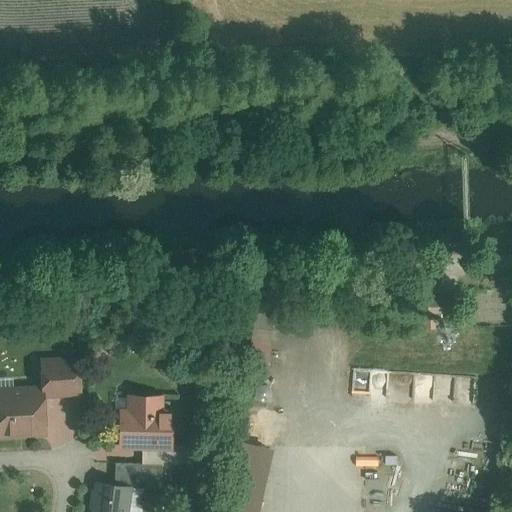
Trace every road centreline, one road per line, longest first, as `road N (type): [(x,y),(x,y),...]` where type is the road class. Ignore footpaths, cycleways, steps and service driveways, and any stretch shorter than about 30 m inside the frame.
road 1 (track): [(0,150),(511,131)]
road 2 (unclassified): [(511,253),(0,268)]
